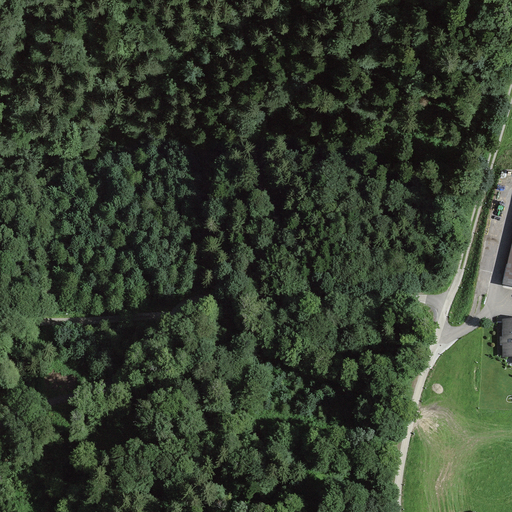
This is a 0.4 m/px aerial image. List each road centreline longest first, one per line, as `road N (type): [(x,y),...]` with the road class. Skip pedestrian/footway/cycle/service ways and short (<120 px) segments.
road 1 (track): [(395,0),(261,106),(251,158),(278,243),(271,267),(251,285),(196,299),(132,368),(0,422)]
road 2 (track): [(0,324),(448,305)]
road 3 (track): [(448,305),(511,91)]
road 4 (track): [(448,305),(408,433),(398,511)]
